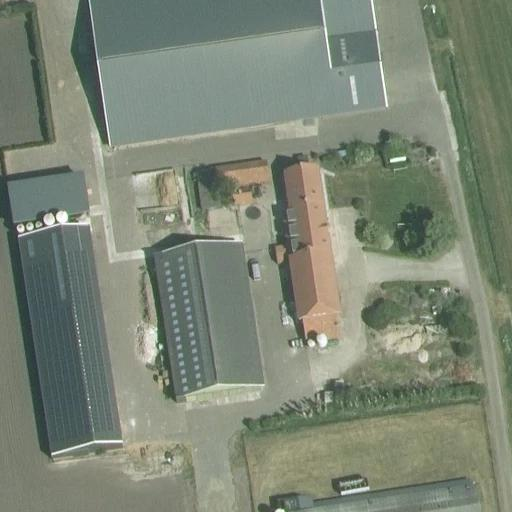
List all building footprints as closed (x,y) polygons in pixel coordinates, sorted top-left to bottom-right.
[(387,107),(371,0),(105,0),(89,2),(110,146),(387,107)] [(196,173),(203,214),(253,206),(251,193),(219,198),(218,193),(270,185),(266,162),(196,173)] [(319,173),(299,176),(285,178),(290,214),(282,215),(287,249),(277,251),(279,265),(292,263),(301,325),(305,324),(308,344),(341,339),(338,320),(341,319),(319,173)] [(85,191),(12,202),(17,240),(91,229),(85,191)] [(68,236),(20,244),(32,323),(101,312),(89,233),(68,236)] [(262,391),(239,247),(155,260),(177,404),(262,391)] [(479,511),(476,488),(456,491),(311,511),(479,511)]
